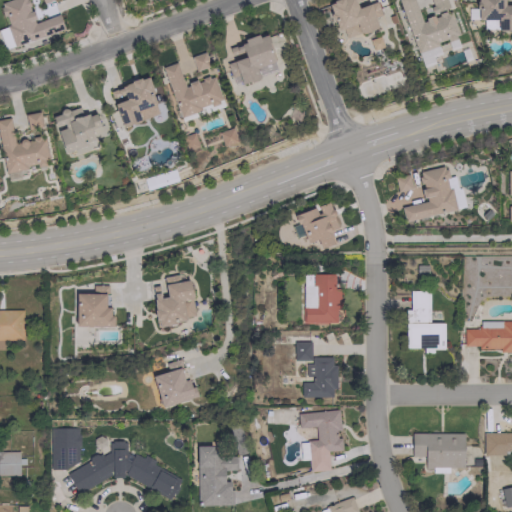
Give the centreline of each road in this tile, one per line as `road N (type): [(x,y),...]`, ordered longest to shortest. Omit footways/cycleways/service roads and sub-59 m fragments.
road 1 (residential): [(294,0),(371,220),(378,446),(398,511)]
road 2 (secondary): [(0,251),(157,224),(264,183)]
road 3 (residential): [(0,82),(238,0)]
road 4 (residential): [(374,393),(511,392)]
